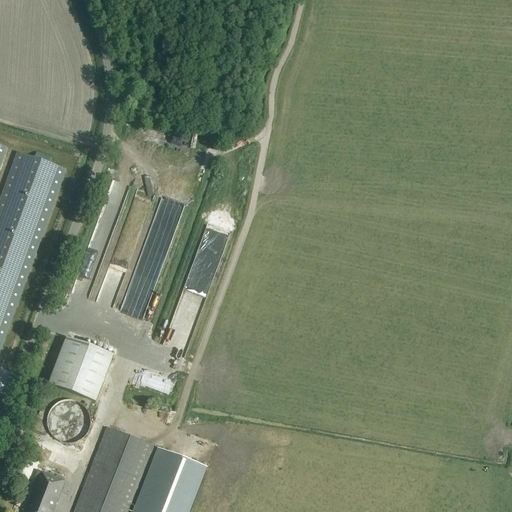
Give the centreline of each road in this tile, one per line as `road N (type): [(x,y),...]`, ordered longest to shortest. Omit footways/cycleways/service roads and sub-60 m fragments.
road 1 (track): [(302,0),(272,85),(243,233),(173,433),(102,422),(63,511)]
road 2 (unclassified): [(0,413),(108,128),(110,58),(89,0)]
